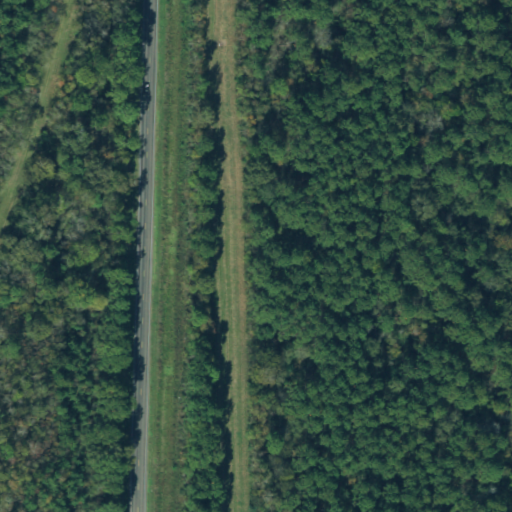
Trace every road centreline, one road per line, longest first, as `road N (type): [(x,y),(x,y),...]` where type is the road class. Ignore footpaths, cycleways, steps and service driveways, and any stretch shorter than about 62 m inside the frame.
road 1 (secondary): [(151,0),(138,511)]
road 2 (track): [(62,0),(37,108),(0,210)]
